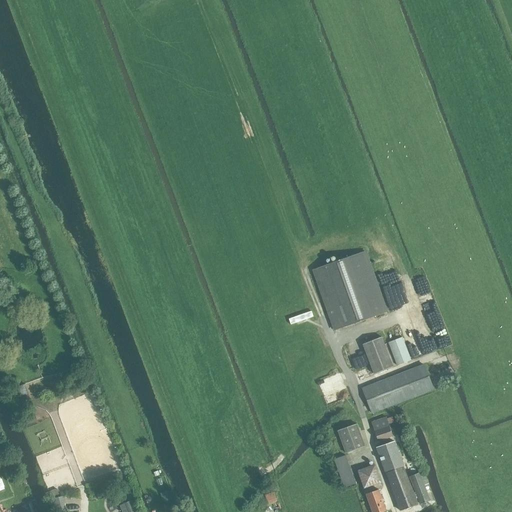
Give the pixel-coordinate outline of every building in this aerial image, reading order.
[(366,251),(312,270),(334,331),(388,312),(366,251)] [(374,374),(379,372),(394,367),(382,337),(362,344),(374,374)] [(397,366),(411,360),(402,337),(388,343),(397,366)] [(372,413),(434,389),(424,365),(362,388),(372,413)] [(25,384),(15,387),(23,407),(32,403),(25,384)] [(394,423),(392,417),(387,418),(386,417),(371,422),(378,442),(393,437),(389,426),(390,426),(389,424),(394,423)] [(346,453),(365,446),(357,424),(337,431),(346,453)] [(395,441),(376,448),(386,474),(386,473),(400,511),(418,505),(415,497),(417,496),(420,504),(430,501),(425,487),(429,485),(426,476),(421,478),(420,473),(410,476),(416,493),(413,493),(403,467),(404,467),(395,441)] [(344,455),(333,459),(344,488),(355,484),(344,455)] [(376,464),(357,471),(364,489),(382,482),(376,464)] [(372,511),(383,511),(387,511),(379,489),(366,494),(372,511)] [(173,498),(169,490),(160,493),(163,502),(173,498)] [(267,504),(277,501),(275,495),(264,498),(267,504)] [(66,511),(62,496),(51,499),(54,511),(66,511)] [(139,511),(134,499),(119,505),(122,511),(139,511)]
